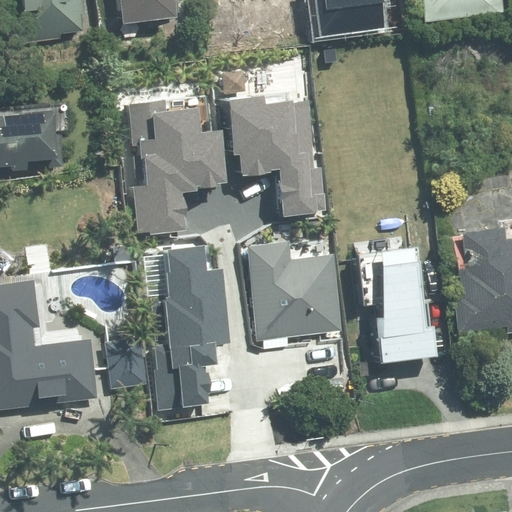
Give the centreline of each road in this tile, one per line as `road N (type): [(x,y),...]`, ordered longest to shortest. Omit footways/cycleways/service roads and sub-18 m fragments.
road 1 (residential): [(58,511),(266,485),(348,507)]
road 2 (residential): [(348,507),(402,469),(511,451)]
